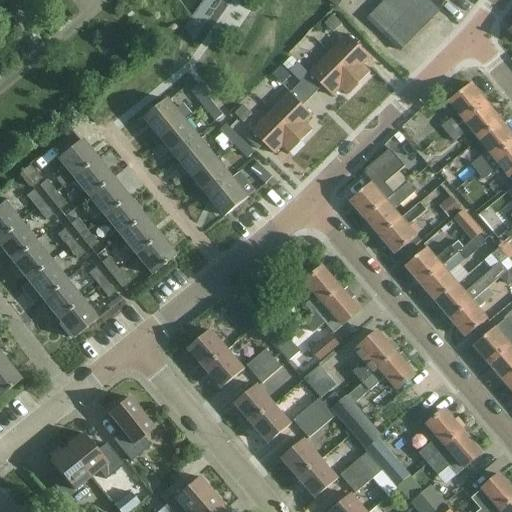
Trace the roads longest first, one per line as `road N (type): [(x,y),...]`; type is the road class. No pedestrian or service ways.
road 1 (residential): [(310,200),(511,438)]
road 2 (residential): [(224,272),(114,138),(115,125),(188,67)]
road 3 (residential): [(310,200),(468,43)]
road 4 (residential): [(132,345),(276,511)]
